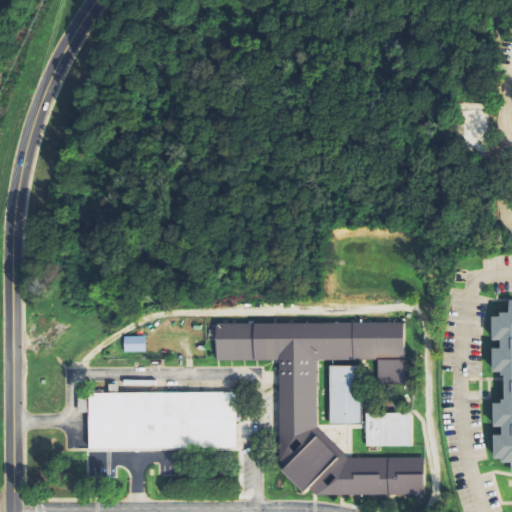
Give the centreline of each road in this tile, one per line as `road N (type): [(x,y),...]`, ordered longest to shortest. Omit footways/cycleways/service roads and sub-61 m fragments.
road 1 (tertiary): [(11,511),(18,172),(49,78),(95,0)]
road 2 (residential): [(278,508),(11,509)]
